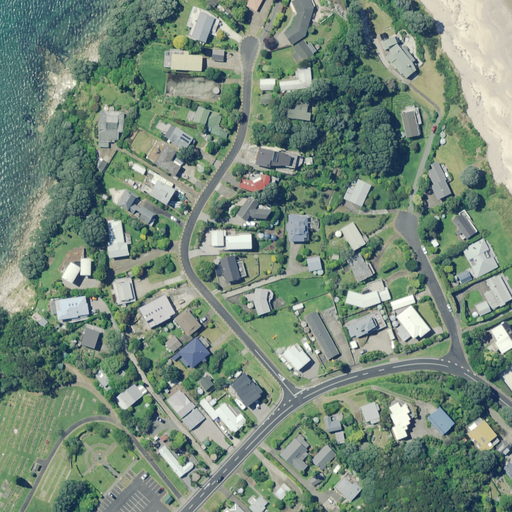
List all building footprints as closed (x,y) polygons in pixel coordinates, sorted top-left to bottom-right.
[(247,0),(246,4),(257,10),(262,0),(247,0)] [(291,44),(300,37),(304,35),(313,6),(310,0),(291,0),(295,12),(292,25),(283,32),(291,44)] [(215,17),(200,12),(191,37),(206,43),(215,17)] [(398,42),(397,43),(394,36),(379,42),(385,55),(384,57),(406,79),(420,65),(398,42)] [(303,40),(292,47),(295,52),(291,55),(298,64),(316,51),(310,43),(307,45),(303,40)] [(202,56),(188,56),(188,52),(164,50),(163,67),(171,68),(171,69),(201,71),(202,56)] [(297,71),(295,72),(296,77),(298,77),(298,80),(296,81),(279,82),(280,91),(312,88),(310,68),(297,69),(297,71)] [(275,90),(275,79),(260,79),(260,90),(275,90)] [(263,95),(260,95),(260,105),(271,105),(272,94),(263,94),(263,95)] [(299,105),(295,104),(294,110),(287,109),(286,118),(309,121),(310,113),(306,113),(307,104),(305,104),(305,102),(299,102),(299,105)] [(419,136),(419,135),(421,134),(418,125),(422,124),(418,110),(418,108),(415,109),(414,105),(401,108),(402,114),(401,114),(406,138),(409,137),(409,138),(419,136)] [(205,126),(210,112),(198,107),(195,113),(189,111),(187,119),(205,126)] [(124,113),(100,112),(98,147),(108,147),(108,142),(118,142),(118,132),(123,132),(124,113)] [(210,112),(205,126),(211,128),(210,133),(225,139),(228,132),(217,128),(222,116),(210,112)] [(187,134),(175,128),(168,141),(186,150),(191,141),(193,137),(187,134)] [(175,153),(164,146),(154,164),(175,176),(182,165),(172,159),(175,153)] [(256,164),(269,167),(273,149),(261,146),(256,164)] [(107,163),(102,160),(96,171),(101,174),(107,163)] [(437,161),(430,164),(432,169),(427,171),(433,185),(430,187),(436,201),(452,194),(447,183),(451,181),(444,163),(439,165),(437,161)] [(146,168),(135,163),(132,169),(143,174),(146,168)] [(238,188),(253,192),(269,185),(271,176),(263,173),(262,177),(252,181),(241,178),(238,188)] [(173,184),(155,174),(150,183),(145,181),(140,190),(166,205),(175,190),(171,188),(173,184)] [(371,186),(358,180),(354,189),(349,186),(343,199),(361,207),(371,186)] [(136,198),(125,191),(117,205),(133,215),(136,210),(141,213),(138,219),(150,227),(155,220),(152,218),(154,215),(140,206),(139,208),(132,203),(136,198)] [(248,198),(236,215),(246,222),(249,218),(266,220),(270,210),(256,208),(261,202),(255,198),(248,198)] [(462,240),(465,239),(466,240),(477,232),(473,225),(474,224),(464,209),(462,211),(452,217),(459,229),(456,231),(462,240)] [(306,234),(308,234),(308,217),(296,217),(296,214),(288,214),(288,224),(286,224),(286,232),(288,232),(288,242),(304,242),(304,238),(306,238),(306,234)] [(120,220),(107,222),(109,241),(107,241),(109,258),(128,255),(126,244),(131,244),(129,235),(123,236),(120,220)] [(353,223),(341,229),(353,251),(365,244),(353,223)] [(225,236),(225,231),(211,231),(211,246),(223,246),(223,236),(225,236)] [(251,249),(250,235),(226,236),(227,250),(251,249)] [(498,267),(496,264),(499,263),(488,240),(486,241),(485,238),(465,248),(466,250),(463,251),(475,278),(498,267)] [(366,264),(361,254),(347,262),(358,283),(374,274),(369,263),(366,264)] [(226,282),(228,282),(229,285),(241,282),(240,279),(246,277),(242,262),(236,263),(234,256),(220,260),(221,264),(213,266),(216,276),(224,274),(226,282)] [(321,270),(319,256),(306,259),(309,272),(321,270)] [(91,259),(81,259),(81,275),(90,276),(91,259)] [(81,269),(71,263),(62,278),(72,284),(81,269)] [(461,285),(471,279),(466,270),(456,275),(461,285)] [(502,273),(486,282),(490,290),(483,294),(486,300),(475,306),(480,316),(499,306),(500,308),(506,304),(505,303),(511,298),(511,288),(511,289),(507,281),(509,280),(507,276),(505,277),(502,273)] [(117,306),(122,305),(123,308),(127,307),(126,304),(137,302),(131,276),(111,280),(117,306)] [(381,281),(368,285),(370,292),(363,295),(348,291),(345,303),(363,308),(390,299),(386,288),(384,289),(381,281)] [(272,311),(270,303),(270,299),(272,300),(272,290),(254,289),(253,301),(258,315),(272,311)] [(169,316),(174,313),(165,295),(151,302),(161,322),(170,318),(169,316)] [(414,303),(412,295),(390,303),(393,310),(414,303)] [(88,314),(86,297),(55,301),(58,320),(77,317),(77,316),(88,314)] [(292,307),(293,311),(296,317),(299,316),(297,310),(303,307),(302,303),(292,307)] [(402,325),(396,329),(399,332),(397,333),(403,341),(411,336),(413,339),(418,335),(420,337),(429,330),(411,306),(396,317),(402,325)] [(193,314),(188,308),(174,319),(188,336),(201,327),(196,321),(197,319),(193,314)] [(338,354),(316,312),(305,318),(327,360),(338,354)] [(383,316),(381,313),(375,316),(374,314),(346,326),(351,337),(355,335),(356,338),(366,333),(366,332),(372,329),(373,332),(386,326),(385,324),(389,323),(385,315),(383,316)] [(511,347),(511,330),(506,321),(490,331),(496,340),(494,342),(501,354),(511,347)] [(99,332),(85,328),(80,345),(94,349),(99,332)] [(211,344),(203,334),(198,339),(196,337),(172,357),(175,360),(178,358),(180,361),(185,367),(188,364),(191,369),(209,354),(205,349),(211,344)] [(164,343),(172,353),(181,345),(174,335),(164,343)] [(282,354),(298,371),(309,360),(294,344),(282,354)] [(111,381),(102,369),(94,374),(107,393),(114,388),(110,382),(111,381)] [(229,384),(246,406),(259,396),(242,374),(229,384)] [(213,385),(206,376),(198,382),(205,391),(213,385)] [(114,399),(123,410),(147,391),(141,384),(137,388),(133,384),(114,399)] [(194,408),(180,390),(167,401),(181,418),(194,408)] [(211,407),(204,398),(198,403),(213,420),(218,416),(233,434),(247,422),(240,414),(236,418),(224,403),(215,411),(211,407)] [(375,405),(374,403),(359,408),(365,422),(370,421),(371,424),(380,421),(377,411),(379,410),(377,404),(375,405)] [(406,426),(409,424),(408,420),(410,419),(407,413),(409,412),(405,405),(399,407),(397,403),(389,407),(392,414),(390,415),(395,427),(391,428),(397,440),(406,436),(404,430),(407,429),(406,426)] [(427,418),(432,423),(430,425),(436,431),(438,429),(442,435),(454,424),(439,408),(427,418)] [(204,419),(197,409),(182,420),(190,430),(204,419)] [(331,422),(330,417),(323,419),(326,433),(341,430),(339,421),(331,422)] [(466,435),(468,437),(466,439),(476,451),(478,449),(484,455),(499,441),(496,437),(497,436),(479,417),(467,428),(470,431),(466,435)] [(337,444),(344,443),(342,432),(335,434),(337,444)] [(300,474),(307,465),(302,461),(308,455),(304,451),(309,446),(300,437),(297,440),(295,439),(280,455),(300,474)] [(182,468),(164,445),(157,450),(179,478),(194,466),(190,462),(182,468)] [(338,453),(325,445),(311,461),(321,470),(338,453)] [(511,465),(509,463),(502,470),(511,480),(511,465)] [(316,474),(307,479),(311,487),(320,481),(316,474)] [(354,482),(352,484),(344,477),(334,488),(350,502),(362,489),(357,485),(354,482)] [(280,487),(287,494),(291,490),(284,484),(280,487)] [(287,494),(280,487),(274,494),(281,500),(287,494)] [(166,494),(161,500),(167,505),(172,499),(166,494)] [(260,511),(265,507),(264,506),(267,502),(260,496),(249,508),(252,511),(260,511)]
